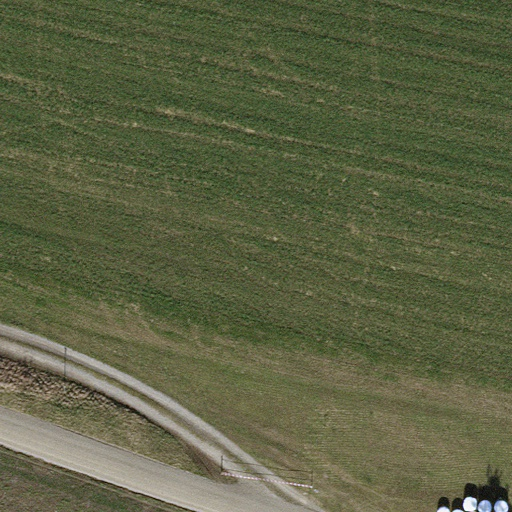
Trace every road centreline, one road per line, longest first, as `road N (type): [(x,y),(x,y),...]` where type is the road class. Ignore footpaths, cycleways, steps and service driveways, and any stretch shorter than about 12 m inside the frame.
road 1 (track): [(288,511),(202,440),(78,373),(0,346)]
road 2 (track): [(0,433),(240,511)]
